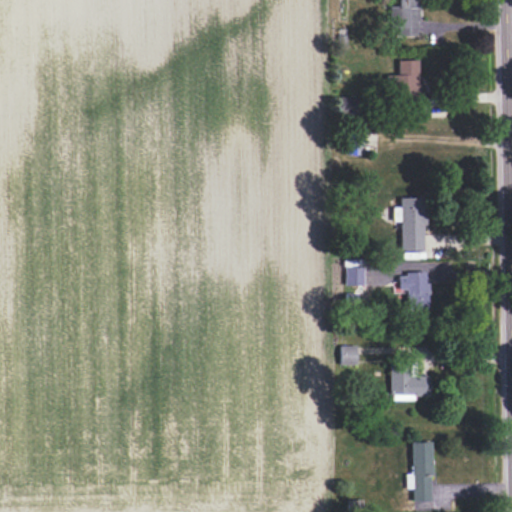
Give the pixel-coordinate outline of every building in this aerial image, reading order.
[(416,0),(396,0),(397,6),(390,7),(391,37),(418,36),(416,0)] [(418,60),(396,60),(397,96),(419,95),(418,60)] [(354,97),(339,97),(340,114),(354,114),(354,97)] [(363,131),(344,132),(345,155),(363,155),(363,131)] [(392,221),(399,221),(399,251),(424,251),(422,198),(398,198),(399,207),(391,207),(392,221)] [(363,285),(362,267),(344,268),(344,286),(363,285)] [(423,273),(396,274),(396,290),(405,290),(405,310),(427,310),(427,283),(424,283),(423,273)] [(355,345),(337,346),(338,366),(355,365),(355,345)] [(427,398),(427,375),(414,375),(414,366),(388,366),(388,398),(427,398)] [(411,501),(430,500),(429,442),(410,443),(411,501)]
